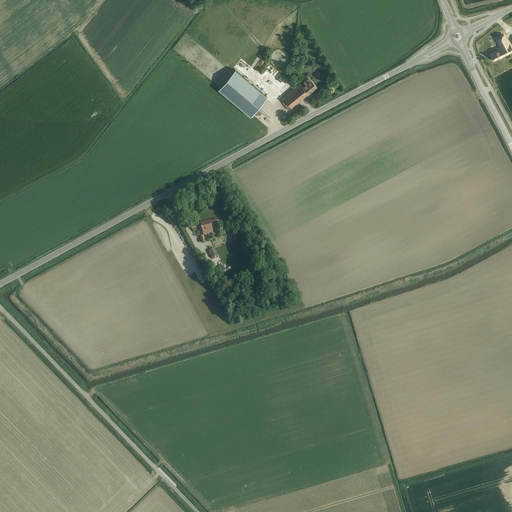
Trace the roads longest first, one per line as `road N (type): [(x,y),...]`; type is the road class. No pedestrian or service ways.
road 1 (tertiary): [(0,284),(449,42)]
road 2 (unclassified): [(196,511),(0,307)]
